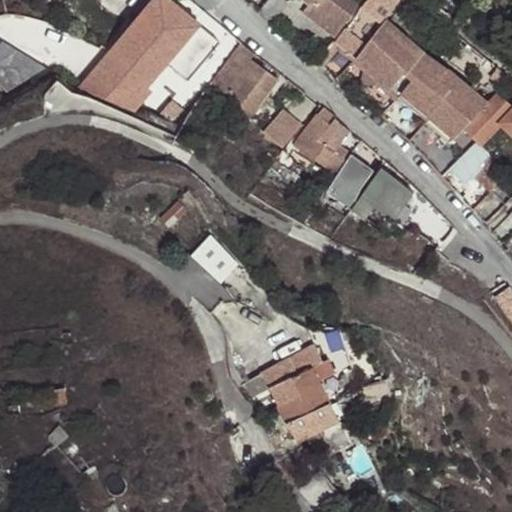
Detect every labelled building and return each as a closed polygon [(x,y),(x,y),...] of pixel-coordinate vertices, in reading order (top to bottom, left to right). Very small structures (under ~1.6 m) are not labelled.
[(217,46),(165,0),(153,0),(78,89),(132,113),(166,68),(186,81),(217,46)] [(287,2),(285,0),(266,0),(264,6),(258,13),(271,23),(287,2)] [(340,29),(358,7),(349,0),(303,0),(312,7),(340,29)] [(387,23),(402,0),(369,0),(365,7),(387,23)] [(332,39),(340,29),(312,7),(304,16),(332,39)] [(382,25),(358,7),(340,29),(364,48),(382,25)] [(428,61),(382,25),(364,48),(386,65),(402,77),(408,83),(428,61)] [(364,48),(340,29),(332,39),(339,46),(344,50),(354,59),(364,48)] [(11,35),(0,45),(0,80),(14,95),(43,66),(11,35)] [(274,80),(249,60),(253,55),(241,46),(212,83),(238,104),(234,108),(245,116),(274,80)] [(438,111),(447,119),(467,95),(469,92),(428,61),(408,83),(441,108),(438,111)] [(447,119),(464,132),(485,108),(467,95),(447,119)] [(464,132),(479,147),(499,124),(511,136),(511,107),(498,95),(485,108),(464,132)] [(331,125),(336,120),(323,109),(318,115),(331,125)] [(299,125),(282,111),(264,133),(281,147),(299,125)] [(318,166),(332,178),(341,166),(312,145),(331,125),(318,115),(295,138),(290,152),(315,170),(318,166)] [(341,146),(349,134),(336,120),(331,125),(312,145),(341,166),(350,155),(341,146)] [(355,187),(369,173),(351,155),(332,178),(323,188),(341,206),(355,187)] [(511,179),(511,177),(496,161),(477,179),(495,196),(511,179)] [(390,224),(409,196),(378,171),(350,212),(364,221),(372,210),(390,224)] [(176,197),(185,206),(186,207),(196,197),(186,187),(176,197)] [(166,225),(185,206),(176,197),(157,216),(166,225)] [(188,253),(218,280),(236,259),(206,232),(188,253)] [(511,299),(506,291),(492,302),(511,327),(511,299)] [(261,377),(270,393),(313,370),(320,384),(334,376),(327,362),(322,365),(313,349),(261,377)] [(313,370),(270,393),(289,429),(314,417),(332,407),(320,384),(313,370)] [(372,406),(368,393),(355,398),(358,410),(372,406)] [(341,424),(332,407),(314,417),(322,434),(341,424)] [(322,434),(314,417),(289,429),(298,446),(322,434)] [(56,443),(67,431),(60,423),(47,434),(56,443)] [(8,491),(17,500),(25,492),(15,484),(8,491)]
